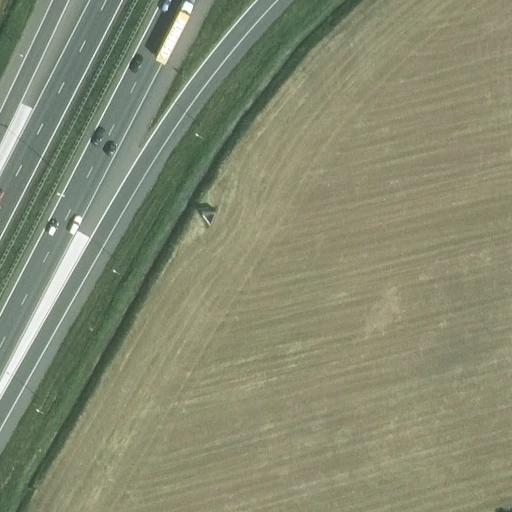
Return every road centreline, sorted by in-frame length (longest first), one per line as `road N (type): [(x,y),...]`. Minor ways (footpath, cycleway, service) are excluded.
road 1 (motorway): [(0,411),(153,147),(265,0)]
road 2 (motorway): [(0,344),(179,0)]
road 3 (motorway): [(104,0),(0,203)]
road 4 (motorway): [(56,0),(0,118)]
